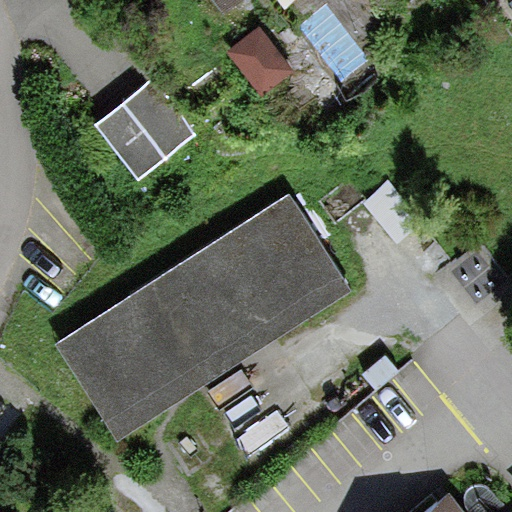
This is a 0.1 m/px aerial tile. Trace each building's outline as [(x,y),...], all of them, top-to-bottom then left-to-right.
[(216,0),(226,12),(240,0),(216,0)] [(267,32),(231,61),(263,101),(299,72),(267,32)] [(155,78),(95,124),(138,182),(199,136),(155,78)] [(288,193),(51,351),(115,447),(352,289),(288,193)] [(458,511),(445,495),(423,511),(458,511)]
